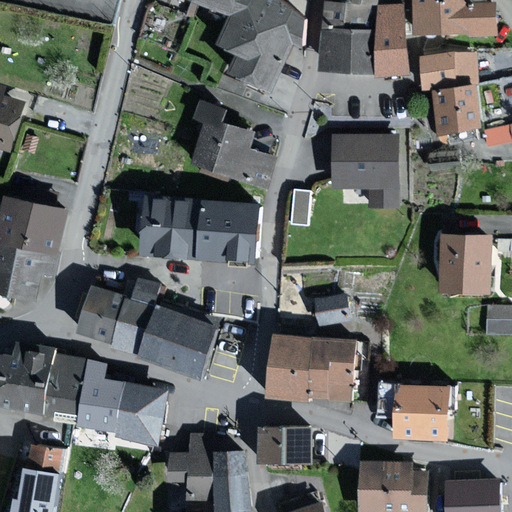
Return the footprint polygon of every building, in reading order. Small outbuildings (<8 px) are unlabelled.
[(286,0),(209,0),(238,11),(227,40),(249,49),(242,67),(278,82),(305,15),(286,0)] [(386,4),(382,4),(347,0),(346,0),(330,0),(328,25),(384,30),(386,4)] [(421,0),(422,1),(423,32),(500,29),(499,14),(499,1),(471,2),(470,0),(421,0)] [(410,3),(386,4),(384,30),(380,62),(379,72),(416,71),(410,3)] [(328,25),(324,66),(379,72),(380,62),(384,30),(328,25)] [(429,58),(432,85),(442,84),(480,80),(477,52),(429,58)] [(447,128),(485,124),(481,85),(480,80),(442,84),(443,91),(447,128)] [(6,86),(0,84),(0,142),(13,146),(27,102),(4,95),(6,86)] [(258,131),(226,121),(230,107),(205,99),(200,115),(213,119),(200,159),(208,161),(206,169),(227,176),(230,168),(269,180),(276,156),(265,152),(252,148),(253,145),(258,131)] [(399,137),(342,136),(341,184),(376,184),(376,203),(399,203),(399,137)] [(24,181),(23,192),(56,195),(57,184),(24,181)] [(293,183),(292,216),(308,216),(309,183),(293,183)] [(71,207),(13,194),(0,253),(0,286),(39,295),(44,269),(57,272),(71,207)] [(263,204),(154,197),(151,248),(197,250),(211,251),(260,254),(263,204)] [(496,235),(451,234),(450,286),(494,287),(496,235)] [(144,279),(138,298),(133,297),(120,339),(119,342),(146,351),(161,303),(157,302),(163,285),(144,279)] [(100,286),(86,329),(120,339),(133,297),(100,286)] [(348,294),(320,300),(325,322),(352,316),(348,294)] [(221,322),(165,304),(161,303),(146,351),(151,352),(206,370),(221,322)] [(511,329),(511,305),(491,306),(492,330),(511,329)] [(359,338),(284,332),(280,389),(355,395),(359,338)] [(2,400),(81,413),(86,413),(95,360),(58,354),(59,346),(31,341),(30,341),(25,340),(22,357),(9,355),(2,400)] [(109,363),(95,360),(86,413),(85,420),(125,426),(124,433),(162,439),(169,391),(106,380),(109,363)] [(454,386),(385,382),(384,414),(399,415),(404,415),(403,432),(452,434),(454,395),(454,386)] [(315,427),(268,427),(268,459),(316,459),(315,427)] [(223,495),(222,472),(251,471),(251,449),(217,450),(217,433),(196,433),(196,453),(176,454),(177,478),(194,478),(195,496),(216,496),(223,495)] [(66,448),(39,444),(35,465),(62,469),(66,448)] [(416,460),(368,460),(367,511),(429,511),(430,472),(416,472),(416,460)] [(59,511),(67,470),(62,469),(35,465),(30,498),(23,496),(20,511),(59,511)] [(251,471),(222,472),(223,495),(223,505),(252,504),(251,471)] [(504,511),(504,479),(455,480),(455,511),(504,511)] [(329,511),(326,502),(294,511),(329,511)]
